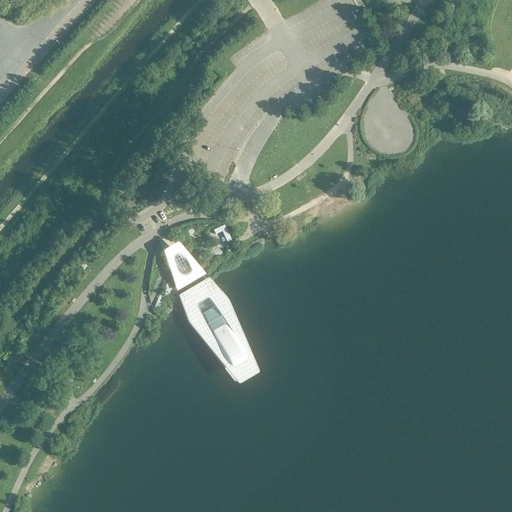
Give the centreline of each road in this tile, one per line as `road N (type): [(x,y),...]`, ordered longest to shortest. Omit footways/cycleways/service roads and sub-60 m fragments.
road 1 (unknown): [(0,337),(93,224),(111,163),(200,56),(259,0)]
road 2 (unclassified): [(88,0),(0,98)]
